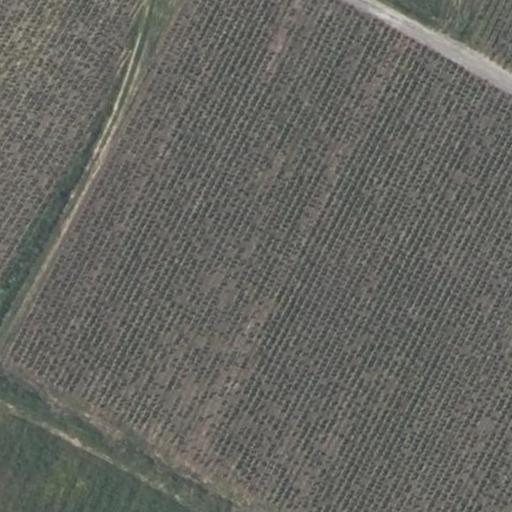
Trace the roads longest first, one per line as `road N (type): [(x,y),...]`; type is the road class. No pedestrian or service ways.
road 1 (track): [(0,342),(121,111),(156,0)]
road 2 (track): [(0,372),(263,511)]
road 3 (track): [(350,0),(511,87)]
